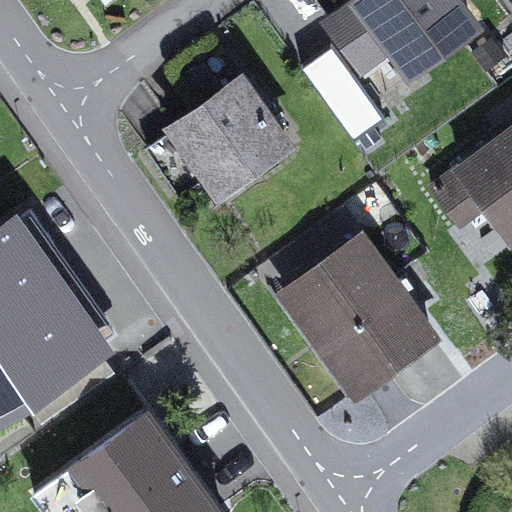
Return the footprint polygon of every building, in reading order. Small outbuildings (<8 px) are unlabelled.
[(406,64),(471,18),(457,0),(355,0),(328,19),(362,66),(391,44),(406,64)] [(406,64),(412,73),(477,27),(471,18),(406,64)] [(209,174),(218,187),(251,164),(286,140),(240,75),(171,123),(175,128),(147,147),(180,194),(199,181),(209,174)] [(486,200),(511,234),(511,233),(511,125),(432,185),(458,221),(486,200)] [(251,164),(218,187),(209,174),(199,181),(215,204),(258,174),(251,164)] [(38,253),(54,242),(31,209),(0,231),(0,342),(35,391),(28,396),(43,416),(108,370),(94,349),(110,337),(109,336),(67,276),(60,268),(52,273),(43,261),(38,253)] [(284,290),(357,390),(431,336),(359,236),(284,290)] [(109,336),(117,330),(54,242),(38,253),(43,261),(52,273),(60,268),(67,276),(109,336)] [(347,397),(357,390),(284,290),(275,297),(347,397)] [(220,511),(148,411),(34,493),(47,511),(220,511)]
